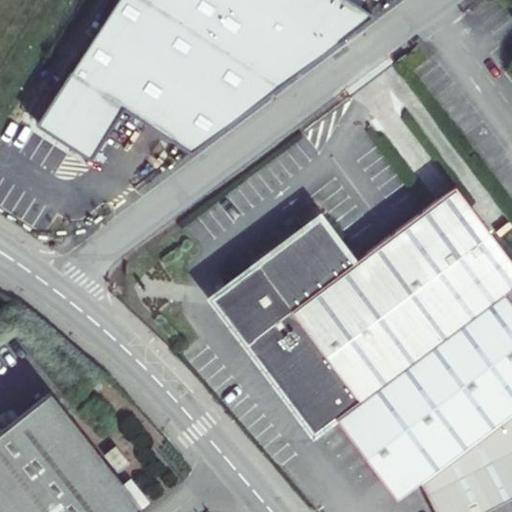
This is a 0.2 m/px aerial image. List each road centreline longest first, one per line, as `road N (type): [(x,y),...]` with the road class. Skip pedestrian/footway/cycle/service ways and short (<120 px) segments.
road 1 (unclassified): [(436,0),(49,287)]
road 2 (unclassified): [(49,287),(141,365),(269,511)]
